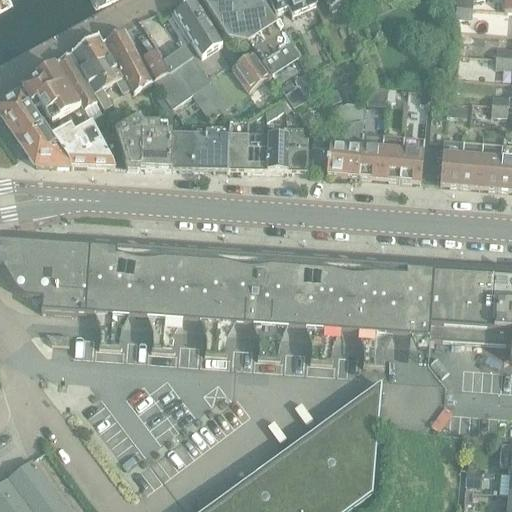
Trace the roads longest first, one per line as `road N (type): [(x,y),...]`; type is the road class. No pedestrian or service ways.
road 1 (tertiary): [(511,231),(63,200)]
road 2 (unclassified): [(314,386),(36,372)]
road 3 (unclassified): [(145,511),(314,386)]
road 4 (residential): [(0,83),(160,0)]
road 5 (unclassified): [(36,372),(32,401),(115,511)]
